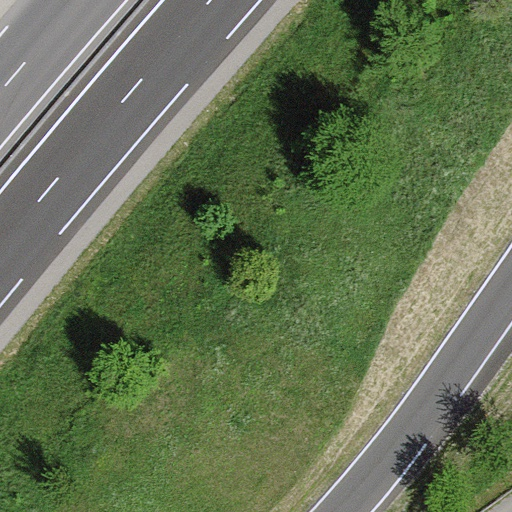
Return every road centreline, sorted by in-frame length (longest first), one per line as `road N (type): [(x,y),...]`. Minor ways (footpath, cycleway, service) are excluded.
road 1 (trunk): [(0,274),(232,0)]
road 2 (trunk): [(343,511),(394,454),(511,285)]
